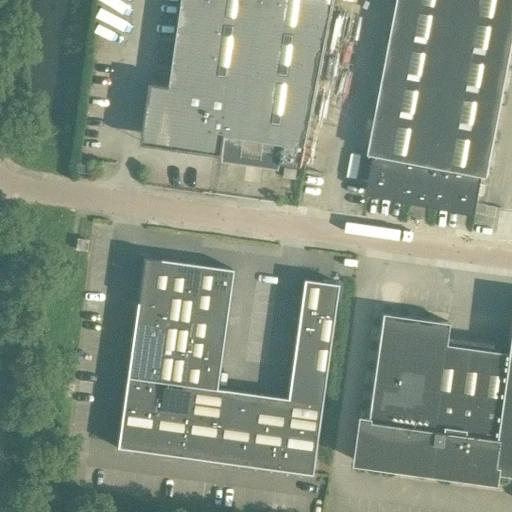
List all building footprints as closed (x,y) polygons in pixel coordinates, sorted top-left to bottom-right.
[(303,166),(334,0),(183,0),(171,84),(151,81),(150,93),(155,93),(151,123),(151,128),(153,132),(155,136),(159,139),(164,140),(184,143),(184,149),(224,154),(227,134),(284,142),(281,163),(303,166)] [(511,52),(511,0),(398,0),(369,154),(374,155),(367,194),(476,215),(483,175),(488,176),(511,52)] [(90,167),(79,165),(77,172),(89,174),(90,167)] [(297,169),(285,168),(284,177),(296,179),(297,169)] [(89,240),(77,238),(75,250),(87,252),(89,240)] [(116,447),(312,474),(339,282),(321,280),(321,281),(304,278),(287,397),(216,387),(232,269),(160,259),(160,258),(143,255),(116,447)] [(493,471),(511,473),(511,316),(507,351),(446,342),(449,321),(382,312),(367,419),(360,418),(355,459),(492,478),(493,471)]
